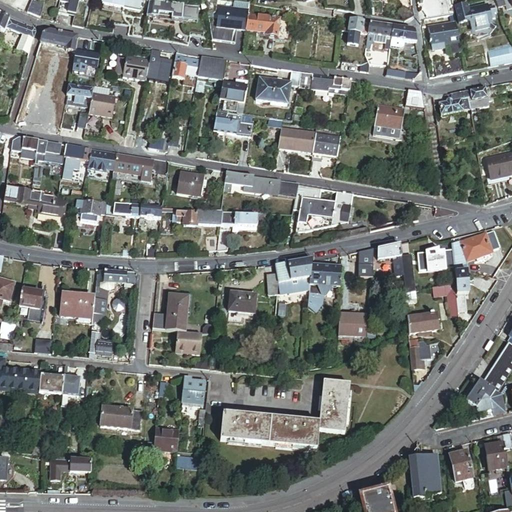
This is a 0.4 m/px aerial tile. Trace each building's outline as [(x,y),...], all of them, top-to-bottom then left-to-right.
[(142,0),(140,0),(102,0),(102,6),(115,8),(116,11),(120,12),(122,10),(139,14),(142,0)] [(511,0),(496,0),(500,10),(507,7),(508,11),(511,10),(511,0)] [(44,14),(46,15),(49,2),(44,1),(43,6),(40,17),(43,17),(44,14)] [(40,19),(40,17),(43,6),(32,2),(27,15),(40,19)] [(70,14),(77,16),(80,4),(72,3),(70,14)] [(186,9),(149,3),(147,18),(183,24),(186,9)] [(468,10),(467,5),(455,8),(458,25),(467,24),(469,26),(471,32),(474,34),(489,31),(492,33),(496,29),(491,25),(488,6),(468,10)] [(244,33),(244,32),(247,16),(247,12),(220,8),(217,29),(244,33)] [(404,8),(398,12),(404,23),(414,17),(412,9),(404,8)] [(265,37),(276,39),(279,21),(250,17),(247,16),(244,32),(265,35),(265,37)] [(35,32),(34,29),(23,25),(8,20),(9,19),(1,17),(0,20),(0,31),(7,34),(8,32),(21,36),(33,40),(35,32)] [(276,39),(287,40),(290,22),(279,21),(276,39)] [(368,36),(369,25),(342,21),(341,32),(348,33),(348,34),(361,36),(361,35),(368,36)] [(459,46),(455,23),(454,23),(428,27),(432,52),(443,51),(443,48),(459,46)] [(132,38),(143,40),(146,26),(134,24),(132,38)] [(388,49),(392,29),(369,25),(368,36),(366,50),(369,50),(371,43),(386,45),(385,50),(388,51),(388,49)] [(404,43),(416,45),(415,35),(413,32),(392,29),(388,49),(400,51),(402,50),(404,43)] [(73,59),(74,52),(77,39),(48,33),(42,37),(39,44),(45,46),(65,50),(65,53),(71,55),(70,58),(73,59)] [(16,54),(28,57),(33,40),(21,36),(16,54)] [(35,59),(41,61),(45,46),(39,44),(35,59)] [(511,64),(511,49),(489,54),(492,68),(511,64)] [(166,85),(167,85),(173,56),(151,51),(149,62),(145,81),(160,84),(159,86),(166,87),(166,85)] [(71,70),(95,74),(98,56),(74,52),(73,59),(71,70)] [(371,66),(382,68),(385,54),(374,52),(371,66)] [(109,75),(119,77),(122,57),(112,56),(109,75)] [(197,81),(197,78),(201,60),(176,56),(171,81),(182,83),(184,73),(187,74),(186,82),(196,84),(197,81)] [(145,82),(145,81),(149,62),(122,57),(119,77),(145,82)] [(197,78),(223,82),(226,65),(209,62),(209,61),(201,60),(197,78)] [(461,60),(434,65),(437,80),(464,74),(461,60)] [(349,73),(363,75),(365,66),(350,64),(349,73)] [(414,83),(418,77),(415,75),(386,70),(386,78),(414,83)] [(298,87),(309,88),(311,77),(300,76),(298,87)] [(340,91),(332,89),(334,81),(311,77),(309,88),(309,92),(339,97),(340,91)] [(194,95),(202,97),(205,85),(200,84),(201,82),(197,81),(196,84),(194,95)] [(244,89),(246,89),(247,83),(236,81),(235,87),(244,89)] [(346,95),(350,95),(351,84),(334,81),(332,89),(340,91),(339,97),(345,98),(346,95)] [(219,103),(241,107),(244,89),(235,87),(222,85),(219,103)] [(91,101),(92,90),(68,87),(66,97),(91,101)] [(104,119),(113,120),(116,98),(108,97),(109,90),(93,88),(92,90),(91,101),(88,121),(87,123),(103,125),(104,119)] [(469,105),(470,113),(490,109),(489,104),(477,106),(477,104),(488,101),(486,90),(470,93),(472,105),(469,105)] [(407,112),(424,115),(422,96),(410,94),(407,112)] [(463,116),(462,114),(470,113),(469,105),(467,94),(450,97),(452,105),(451,104),(450,103),(449,103),(448,103),(447,104),(447,105),(438,107),(440,120),(463,116)] [(375,131),(400,136),(404,115),(379,110),(375,131)] [(31,132),(48,135),(51,123),(33,119),(31,132)] [(79,131),(86,132),(87,123),(88,121),(79,119),(77,130),(79,131)] [(281,130),(282,123),(269,121),(268,128),(281,130)] [(235,137),(247,139),(250,126),(237,124),(235,137)] [(278,147),(312,153),(316,135),(282,130),(278,147)] [(78,140),(84,141),(86,132),(79,131),(78,140)] [(400,136),(375,131),(373,139),(399,144),(400,136)] [(340,140),(316,135),(312,153),(311,159),(320,161),(321,156),(337,159),(340,140)] [(148,151),(157,153),(159,140),(150,139),(148,151)] [(11,153),(18,154),(20,141),(18,140),(12,144),(11,153)] [(157,153),(165,155),(168,142),(159,140),(157,153)] [(30,154),(37,155),(38,144),(23,141),(20,159),(28,160),(30,154)] [(45,156),(59,158),(61,148),(38,144),(37,155),(36,162),(32,182),(35,183),(35,180),(39,181),(41,165),(44,165),(45,156)] [(88,163),(90,153),(65,149),(64,159),(66,159),(65,164),(81,167),(82,162),(88,163)] [(108,156),(90,153),(88,163),(86,174),(105,177),(108,156)] [(492,181),(511,176),(511,155),(488,160),(492,181)] [(111,179),(149,185),(153,163),(114,157),(111,179)] [(174,195),(197,199),(201,178),(177,175),(174,195)] [(231,187),(251,190),(253,180),(226,176),(224,189),(227,189),(227,186),(231,187)] [(251,193),(295,201),(298,187),(253,180),(251,190),(251,193)] [(302,200),(318,203),(320,191),(298,187),(295,201),(294,208),(293,212),(299,213),(302,200)] [(72,215),(62,214),(63,202),(46,200),(43,196),(5,190),(3,205),(28,209),(28,210),(38,212),(38,216),(61,219),(59,232),(69,234),(72,215)] [(333,205),(350,208),(352,196),(335,193),(333,205)] [(333,205),(318,203),(302,200),(299,213),(296,235),(347,226),(350,208),(333,205)] [(415,206),(394,202),(403,226),(421,222),(415,206)] [(100,215),(105,216),(107,205),(95,204),(95,207),(77,205),(76,212),(77,212),(81,213),(80,223),(96,225),(97,219),(99,219),(100,215)] [(139,221),(140,209),(107,205),(105,216),(105,217),(139,221)] [(139,221),(160,223),(161,215),(162,212),(140,209),(139,221)] [(183,227),(204,228),(205,213),(192,213),(192,216),(177,215),(177,212),(162,212),(161,215),(173,216),(173,225),(183,226),(183,227)] [(204,228),(220,228),(222,214),(205,213),(204,228)] [(220,230),(233,230),(234,218),(252,218),(252,216),(222,214),(220,228),(220,230)] [(256,217),(256,216),(252,216),(252,218),(234,218),(233,230),(255,231),(256,226),(267,227),(267,217),(256,217)] [(217,253),(227,252),(230,235),(219,234),(219,239),(217,253)] [(493,235),(451,248),(455,247),(457,267),(463,266),(463,273),(464,273),(466,273),(465,265),(469,264),(478,261),(491,256),(490,254),(498,251),(493,235)] [(147,260),(155,260),(156,250),(155,246),(147,246),(147,260)] [(437,272),(453,271),(451,248),(451,246),(435,248),(436,253),(437,272)] [(454,274),(463,273),(463,266),(457,267),(455,247),(451,248),(453,271),(454,274)] [(392,258),(400,257),(399,248),(376,252),(378,261),(392,258)] [(437,272),(436,253),(411,255),(411,259),(400,260),(402,277),(404,308),(415,307),(412,274),(437,272)] [(402,277),(400,260),(393,261),(394,277),(402,277)] [(309,290),(309,288),(311,267),(311,264),(312,261),(291,265),(276,268),(277,278),(278,284),(280,295),(301,292),(302,288),(309,290)] [(321,308),(322,298),(325,298),(330,292),(330,290),(340,291),(341,271),(311,267),(309,288),(309,290),(307,310),(311,311),(316,314),(321,308)] [(129,287),(136,287),(137,278),(135,275),(130,275),(111,273),(99,273),(99,279),(95,279),(94,291),(98,291),(98,290),(107,294),(113,291),(113,286),(123,286),(122,290),(129,290),(129,287)] [(464,296),(467,295),(464,273),(463,273),(454,274),(455,288),(458,309),(458,316),(467,314),(464,296)] [(266,297),(277,298),(278,284),(277,278),(269,278),(266,297)] [(0,281),(0,302),(1,303),(9,305),(15,286),(0,281)] [(449,309),(458,309),(455,288),(447,289),(448,299),(449,309)] [(436,300),(448,299),(447,289),(436,291),(436,300)] [(38,314),(39,306),(40,301),(41,297),(21,293),(18,310),(38,314)] [(227,314),(252,317),(254,299),(229,296),(227,314)] [(176,334),(184,335),(187,299),(168,297),(166,318),(153,316),(151,332),(176,334)] [(75,326),(91,327),(92,317),(93,303),(62,300),(61,319),(75,321),(75,326)] [(105,304),(93,303),(92,317),(104,318),(105,304)] [(458,316),(458,309),(449,309),(450,320),(459,319),(458,316)] [(438,332),(437,316),(406,319),(408,336),(416,335),(417,337),(430,336),(430,333),(438,332)] [(337,339),(365,340),(366,320),(338,318),(337,339)] [(0,338),(10,341),(13,329),(0,325),(0,338)] [(202,337),(213,338),(214,329),(207,328),(203,331),(202,337)] [(184,354),(199,355),(201,337),(184,335),(176,334),(174,349),(185,350),(184,354)] [(411,364),(419,363),(417,341),(409,341),(411,364)] [(42,357),(50,357),(52,344),(44,343),(42,357)] [(0,352),(11,353),(12,347),(0,345),(0,352)] [(111,363),(128,365),(129,355),(112,353),(111,363)] [(0,392),(39,396),(40,380),(25,379),(26,374),(2,372),(3,363),(0,363),(0,392)] [(412,373),(422,372),(422,363),(419,363),(411,364),(412,373)] [(66,399),(78,400),(80,381),(66,380),(67,369),(64,369),(61,410),(65,411),(66,399)] [(39,396),(61,398),(62,382),(40,380),(39,396)] [(202,408),(204,386),(191,385),(191,381),(185,381),(182,405),(190,406),(190,409),(190,410),(193,411),(194,410),(194,407),(202,408)] [(494,419),(506,416),(502,397),(480,383),(466,402),(477,409),(485,398),(489,401),(492,411),(494,419)] [(159,397),(168,397),(169,386),(160,385),(159,397)] [(220,444),(316,453),(318,434),(343,436),(348,388),(322,385),(318,426),(222,417),(220,444)] [(478,414),(492,411),(489,401),(485,398),(477,409),(478,414)] [(143,417),(133,416),(103,413),(101,431),(131,435),(141,435),(143,417)] [(170,454),(178,455),(179,435),(155,433),(154,444),(154,453),(155,453),(170,454)] [(504,449),(511,448),(510,435),(502,437),(504,449)] [(487,462),(505,459),(504,449),(502,437),(484,442),(487,462)] [(452,476),(470,473),(465,446),(450,450),(452,461),(449,462),(452,476)] [(33,458),(43,459),(43,451),(33,450),(33,458)] [(414,500),(441,497),(440,489),(444,489),(443,479),(439,480),(437,459),(409,462),(414,500)] [(61,474),(92,477),(93,463),(75,462),(75,465),(65,464),(66,461),(54,460),(53,482),(60,482),(61,474)] [(391,511),(387,493),(361,499),(363,511),(391,511)]
